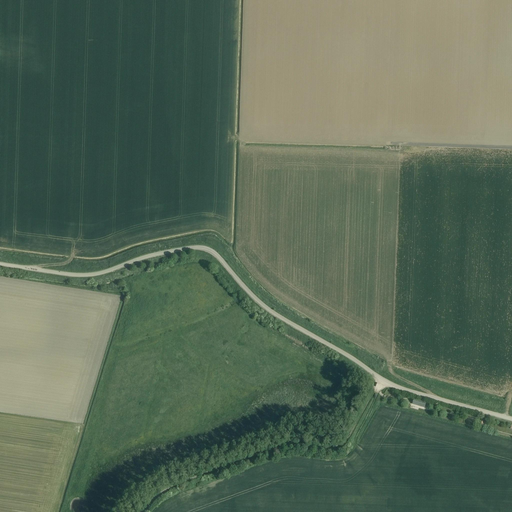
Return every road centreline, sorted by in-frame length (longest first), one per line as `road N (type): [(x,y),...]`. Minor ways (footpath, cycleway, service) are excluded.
road 1 (unclassified): [(511,419),(379,379),(266,310),(208,251),(174,250),(84,275),(0,264)]
road 2 (track): [(140,511),(175,486),(281,448),(335,445),(379,379)]
